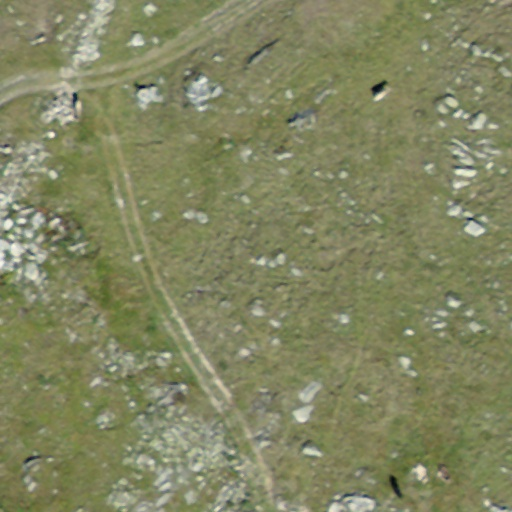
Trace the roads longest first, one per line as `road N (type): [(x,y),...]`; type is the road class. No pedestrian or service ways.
road 1 (track): [(128,174),(199,345),(299,494),(299,511)]
road 2 (track): [(0,96),(44,75),(98,84),(128,174)]
